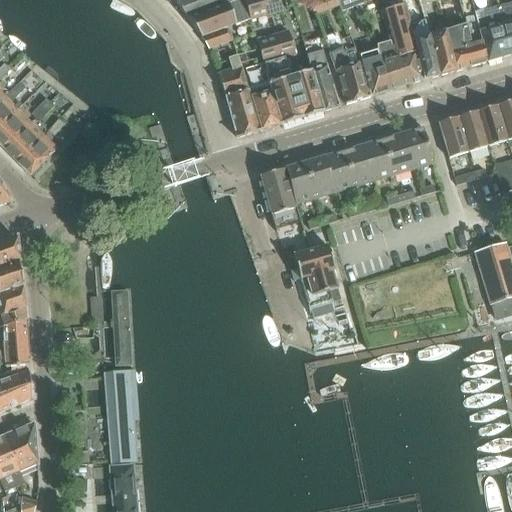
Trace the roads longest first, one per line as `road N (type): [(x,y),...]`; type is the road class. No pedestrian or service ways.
road 1 (residential): [(230,158),(511,84)]
road 2 (residential): [(27,212),(230,158)]
road 3 (residential): [(45,405),(27,212)]
road 4 (residential): [(294,330),(244,172),(230,158)]
road 5 (residential): [(146,0),(190,54),(230,158)]
